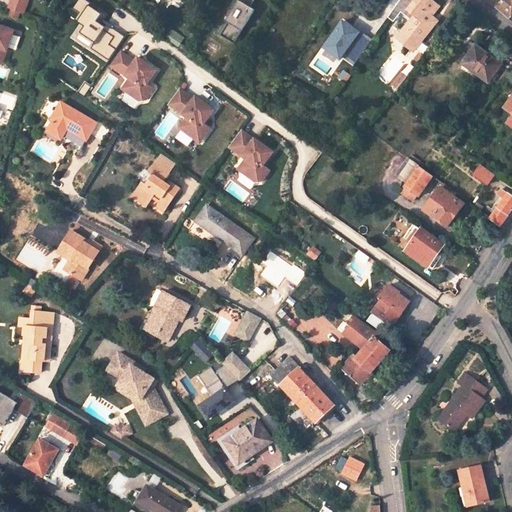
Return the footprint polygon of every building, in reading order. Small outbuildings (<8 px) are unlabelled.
[(22,14),(27,0),(11,0),(8,9),(22,14)] [(108,61),(124,36),(102,21),(107,14),(85,0),(78,0),(68,15),(80,23),(71,37),(108,61)] [(234,0),(230,7),(233,9),(225,21),(228,22),(220,34),(233,43),(260,0),(234,0)] [(432,23),(431,18),(432,16),(439,8),(432,2),(433,0),(401,0),(399,4),(405,9),(407,10),(414,16),(404,30),(407,46),(415,52),(436,26),(432,23)] [(511,0),(488,0),(507,16),(511,11),(511,0)] [(436,26),(440,22),(432,16),(431,18),(432,23),(436,26)] [(0,62),(2,64),(13,31),(0,26),(0,62)] [(407,46),(404,30),(397,38),(407,46)] [(502,64),(477,43),(463,60),(488,80),(502,64)] [(148,82),(156,72),(137,59),(134,63),(120,54),(110,68),(128,81),(132,84),(125,94),(138,103),(145,102),(153,91),(146,86),(143,84),(145,80),(148,82)] [(399,90),(405,82),(400,79),(394,86),(399,90)] [(132,84),(128,81),(121,91),(125,94),(132,84)] [(203,125),(213,112),(194,98),(193,100),(179,90),(167,105),(185,119),(178,129),(195,142),(203,131),(197,126),(199,123),(203,125)] [(81,144),(92,126),(58,105),(47,122),(49,124),(43,134),(57,143),(63,133),(81,144)] [(203,131),(195,142),(198,145),(209,130),(203,125),(199,123),(197,126),(203,131)] [(271,155),(253,140),(252,141),(241,131),(227,147),(243,160),(247,164),(239,174),(252,184),(258,184),(264,176),(263,170),(257,165),(260,162),(263,164),(271,155)] [(172,163),(157,153),(151,163),(145,174),(148,176),(142,186),(138,183),(131,195),(146,204),(150,199),(164,208),(177,188),(169,183),(167,185),(160,181),(172,163)] [(239,174),(247,164),(243,160),(235,170),(239,174)] [(409,183),(420,168),(409,160),(398,175),(409,183)] [(488,184),(495,175),(481,165),(475,175),(488,184)] [(413,199),(416,194),(419,196),(432,177),(420,168),(409,183),(402,192),(413,199)] [(446,226),(462,204),(440,188),(424,210),(446,226)] [(511,213),(511,211),(511,196),(503,190),(499,195),(501,198),(496,205),(500,208),(499,209),(494,209),(492,211),(495,214),(491,220),(501,227),(511,213)] [(146,204),(131,195),(128,200),(143,209),(146,204)] [(161,213),(164,208),(150,199),(146,204),(161,213)] [(473,207),(481,213),(484,209),(476,203),(473,207)] [(249,238),(237,229),(203,204),(191,221),(225,246),(238,255),(249,238)] [(443,246),(417,228),(408,241),(411,244),(407,251),(428,266),(443,246)] [(65,271),(81,281),(88,269),(102,248),(93,242),(90,246),(84,242),(85,240),(85,239),(72,231),(59,252),(71,261),(65,271)] [(319,255),(312,249),(308,256),(315,260),(319,255)] [(401,293),(390,285),(381,298),(383,301),(375,313),(392,326),(410,302),(399,295),(401,293)] [(159,334),(157,339),(168,344),(179,322),(183,323),(191,308),(164,295),(155,313),(159,315),(151,330),(159,334)] [(42,361),(44,361),(46,340),(42,340),(42,336),(47,337),(48,329),(53,330),(55,313),(32,312),(32,319),(21,318),(20,327),(26,327),(25,335),(27,336),(27,344),(24,343),(22,361),(31,361),(30,372),(41,373),(42,361)] [(155,313),(146,329),(144,332),(157,339),(159,334),(151,330),(159,315),(155,313)] [(259,320),(246,313),(233,336),(246,343),(259,320)] [(347,332),(364,349),(357,356),(354,353),(341,367),(359,384),(391,351),(375,337),(380,332),(356,315),(352,319),(356,323),(347,332)] [(46,340),(44,361),(50,361),(53,330),(48,329),(47,337),(42,336),(42,340),(46,340)] [(199,339),(191,346),(204,362),(212,356),(199,339)] [(405,352),(400,359),(410,366),(414,360),(405,352)] [(237,382),(248,372),(230,353),(220,364),(237,382)] [(122,380),(119,384),(134,393),(144,412),(151,408),(154,415),(163,411),(164,407),(154,388),(150,385),(154,379),(143,372),(145,370),(118,354),(107,371),(122,380)] [(334,407),(300,371),(301,370),(290,359),(270,378),(280,389),(281,388),(315,424),(321,419),(334,407)] [(22,361),(21,371),(30,372),(31,361),(22,361)] [(207,420),(235,401),(212,367),(191,381),(195,386),(199,383),(204,391),(192,399),(207,420)] [(461,417),(459,416),(463,412),(469,416),(481,400),(477,398),(483,389),(460,374),(454,383),(459,386),(436,420),(452,431),(461,417)] [(119,384),(116,389),(130,398),(144,425),(167,413),(164,407),(163,411),(154,415),(151,408),(144,412),(134,393),(119,384)] [(36,403),(19,392),(14,401),(0,392),(0,424),(3,426),(13,409),(27,418),(36,403)] [(69,424),(52,414),(44,426),(61,436),(69,424)] [(250,455),(270,442),(256,421),(224,442),(238,463),(233,467),(236,471),(253,460),(250,455)] [(120,437),(130,432),(126,425),(120,428),(114,425),(110,431),(120,437)] [(233,467),(238,463),(224,442),(239,432),(236,427),(216,441),(233,467)] [(50,464),(58,451),(37,439),(21,465),(41,476),(48,463),(50,464)] [(341,456),(334,469),(340,472),(347,459),(341,456)] [(359,473),(363,465),(350,458),(346,466),(359,473)] [(480,468),(460,473),(468,508),(489,503),(480,468)] [(151,511),(176,511),(179,507),(146,487),(142,493),(136,490),(130,499),(136,503),(135,505),(146,511),(148,510),(151,511)]
